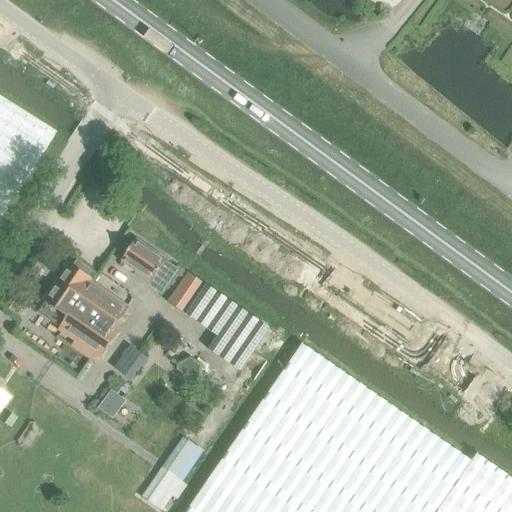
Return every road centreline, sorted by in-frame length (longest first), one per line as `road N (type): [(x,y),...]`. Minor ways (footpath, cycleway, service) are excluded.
road 1 (primary): [(511,294),(103,0)]
road 2 (unclassified): [(511,374),(118,92)]
road 3 (unclassified): [(0,277),(118,92)]
road 4 (unclassified): [(118,92),(0,7)]
